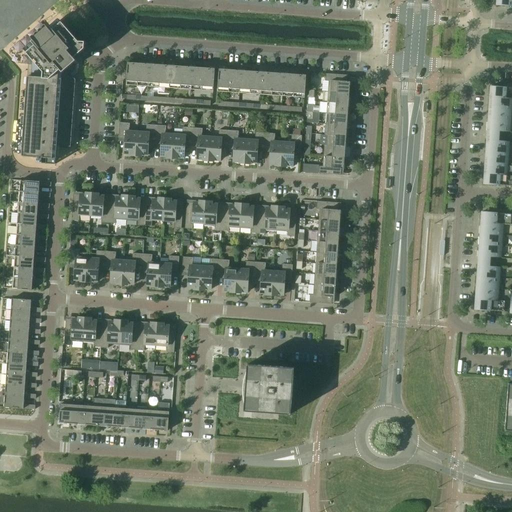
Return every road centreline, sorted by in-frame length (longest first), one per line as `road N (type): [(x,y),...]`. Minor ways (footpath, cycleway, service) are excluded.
road 1 (residential): [(205,310),(355,319),(369,185)]
road 2 (residential): [(369,185),(92,165)]
road 3 (residential): [(120,42),(376,59)]
road 4 (residential): [(379,16),(157,0)]
road 5 (residential): [(511,332),(451,327),(462,192)]
road 6 (residential): [(194,458),(41,445),(43,428)]
road 7 (residential): [(0,63),(10,77),(6,163),(16,172),(58,173)]
road 8 (tertiary): [(398,414),(398,259)]
road 9 (tertiary): [(398,259),(379,412)]
road 10 (residential): [(52,298),(205,310)]
road 11 (residential): [(194,458),(205,310)]
road 12 (tertiary): [(408,122),(398,259)]
road 13 (residential): [(92,165),(98,62),(120,42)]
road 14 (residential): [(52,298),(43,428)]
road 15 (residential): [(462,192),(470,65)]
road 16 (residential): [(369,185),(376,59)]
road 17 (residential): [(58,173),(52,298)]
